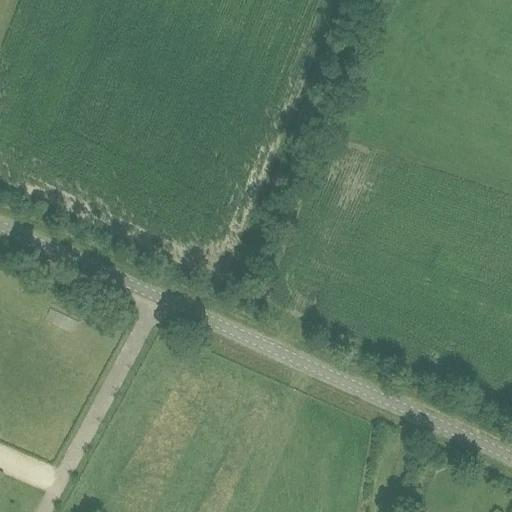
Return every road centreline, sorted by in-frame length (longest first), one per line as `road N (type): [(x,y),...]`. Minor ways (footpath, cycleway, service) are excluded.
road 1 (unclassified): [(511,458),(160,297)]
road 2 (unclassified): [(160,297),(47,511)]
road 3 (unclassified): [(160,297),(0,224)]
